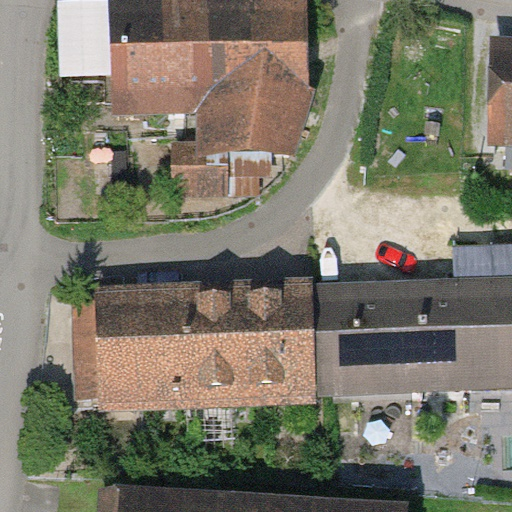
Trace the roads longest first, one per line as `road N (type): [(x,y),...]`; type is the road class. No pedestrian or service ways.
road 1 (residential): [(373,0),(344,139),(303,202),(265,234),(231,249),(16,272)]
road 2 (residential): [(22,0),(16,272)]
road 3 (residential): [(16,272),(0,454)]
